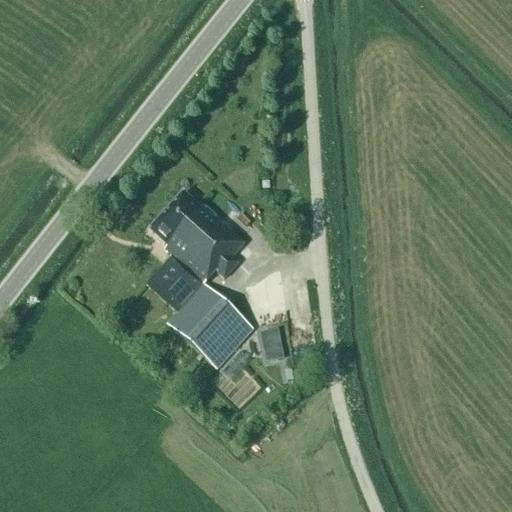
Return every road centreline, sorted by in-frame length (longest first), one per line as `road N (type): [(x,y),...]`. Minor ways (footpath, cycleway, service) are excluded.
road 1 (unclassified): [(374,511),(331,375),(304,0)]
road 2 (tertiary): [(0,302),(240,0)]
